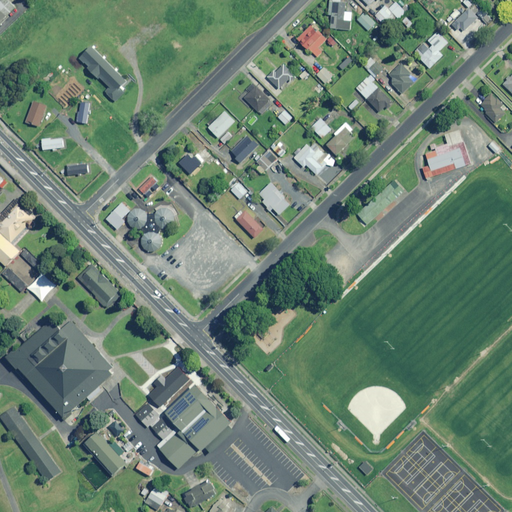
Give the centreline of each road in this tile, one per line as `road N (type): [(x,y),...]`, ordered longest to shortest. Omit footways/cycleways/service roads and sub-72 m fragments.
road 1 (residential): [(195,336),(511,23)]
road 2 (residential): [(78,218),(299,0)]
road 3 (tertiary): [(329,473),(195,336)]
road 4 (tertiary): [(195,336),(78,218)]
